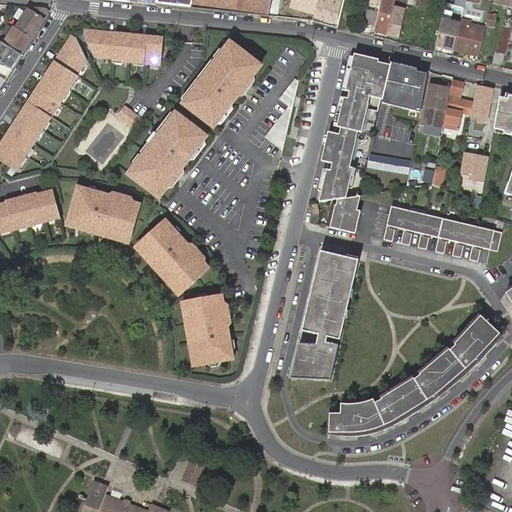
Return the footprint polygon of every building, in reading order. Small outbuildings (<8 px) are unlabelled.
[(156,0),(156,4),(269,16),(271,0),(156,0)] [(314,14),(317,0),(292,0),(291,7),(314,14)] [(341,0),(317,0),(314,14),(314,16),(336,21),(341,0)] [(395,0),(381,0),(374,30),(387,34),(394,5),(395,0)] [(407,9),(394,5),(387,34),(387,35),(399,39),(407,9)] [(29,7),(16,27),(32,38),(48,13),(46,8),(29,7)] [(376,11),(368,9),(364,22),(373,24),(376,11)] [(494,26),(497,15),(489,13),(486,24),(494,26)] [(442,18),(436,46),(453,51),(454,50),(454,46),(460,23),(442,18)] [(470,20),(461,18),(460,23),(454,46),(479,52),(484,31),(469,27),(469,24),(470,20)] [(510,32),(511,25),(504,24),(498,52),(505,54),(510,34),(510,32)] [(14,26),(3,43),(21,55),(32,38),(16,27),(14,26)] [(123,34),(84,30),(83,35),(94,56),(112,58),(112,59),(123,60),(123,61),(134,62),(134,60),(145,62),(145,63),(161,65),(164,39),(164,38),(140,36),(140,38),(137,38),(138,36),(125,34),(125,37),(123,36),(123,34)] [(77,38),(73,35),(50,69),(52,70),(51,72),(49,71),(46,75),(42,82),(44,83),(43,85),(41,83),(28,102),(25,108),(27,109),(26,111),(24,109),(15,122),(17,124),(16,125),(14,124),(7,134),(9,136),(8,138),(6,136),(0,145),(0,161),(15,171),(19,166),(17,166),(23,156),(29,148),(30,149),(36,139),(35,139),(41,130),(46,121),(48,122),(63,99),(62,98),(68,89),(73,81),(74,82),(78,76),(77,75),(87,59),(77,38)] [(3,43),(2,42),(0,44),(0,61),(12,69),(21,55),(3,43)] [(262,66),(231,43),(215,63),(201,82),(186,101),(184,104),(214,128),(244,89),(248,84),(262,66)] [(479,52),(454,46),(454,50),(478,55),(479,52)] [(346,198),(349,186),(350,186),(371,96),(383,99),(390,66),(378,63),(379,60),(355,55),(347,90),(351,91),(349,99),(344,98),(337,128),(342,129),(340,135),(331,133),(325,163),(333,164),(331,170),(327,169),(321,197),(333,200),(338,200),(346,198)] [(215,63),(212,61),(197,80),(201,82),(215,63)] [(388,77),(384,93),(383,99),(381,104),(388,106),(420,114),(429,72),(398,64),(391,63),(390,66),(388,77)] [(201,82),(197,80),(183,99),(186,101),(201,82)] [(300,80),(295,82),(282,100),(291,107),(267,138),(275,144),(277,141),(285,147),(300,80)] [(464,83),(452,80),(443,128),(459,131),(462,113),(471,115),(474,102),(461,99),(464,83)] [(68,89),(71,91),(76,83),(74,82),(73,81),(68,89)] [(431,85),(425,113),(444,116),(449,89),(431,85)] [(492,89),(478,86),(471,120),(485,124),(492,89)] [(71,91),(68,89),(62,98),(63,99),(65,100),(71,91)] [(511,96),(510,96),(509,100),(500,98),(494,129),(495,129),(505,132),(504,134),(511,136),(511,135),(511,96)] [(143,121),(125,107),(119,115),(137,129),(143,121)] [(177,113),(174,116),(160,135),(145,154),(129,175),(160,198),(173,181),(177,176),(207,137),(177,113)] [(171,114),(156,133),(160,135),(174,116),(171,114)] [(41,130),(44,132),(50,123),(48,122),(46,121),(41,130)] [(44,132),(41,130),(35,139),(36,139),(38,141),(44,132)] [(156,133),(142,152),(145,154),(160,135),(156,133)] [(285,147),(277,141),(275,144),(284,151),(285,147)] [(23,156),(27,159),(32,150),(30,149),(29,148),(23,156)] [(490,158),(465,153),(460,179),(485,184),(490,158)] [(411,162),(370,155),(367,167),(409,176),(409,172),(411,162)] [(27,159),(23,156),(17,166),(19,166),(21,167),(27,159)] [(445,168),(436,166),(435,172),(433,186),(441,188),(445,168)] [(119,199),(78,187),(67,223),(71,225),(89,230),(108,235),(126,240),(130,241),(140,205),(124,200),(119,199)] [(0,231),(12,228),(28,224),(44,220),(59,216),(53,191),(47,193),(47,195),(38,197),(37,194),(31,195),(31,198),(22,200),(12,203),(12,200),(5,202),(6,205),(0,207),(0,231)] [(346,198),(338,200),(337,206),(336,205),(331,228),(356,234),(361,212),(357,211),(361,196),(346,198)] [(392,207),(384,240),(392,242),(396,228),(404,230),(409,211),(392,207)] [(404,230),(401,244),(410,246),(413,232),(421,234),(426,215),(409,211),(404,230)] [(421,234),(418,248),(427,250),(430,236),(439,238),(443,219),(426,215),(421,234)] [(439,238),(435,252),(444,254),(447,240),(456,242),(461,223),(443,219),(439,238)] [(194,252),(166,221),(138,246),(140,249),(153,263),(166,278),(179,292),(181,295),(210,269),(198,257),(194,252)] [(456,242),(453,256),(461,258),(465,244),(473,246),(477,227),(461,223),(456,242)] [(89,230),(71,225),(70,229),(88,234),(89,230)] [(470,260),(478,262),(482,248),(498,252),(502,233),(477,227),(473,246),(470,260)] [(108,235),(89,230),(88,234),(107,239),(108,235)] [(126,240),(108,235),(107,239),(125,244),(126,240)] [(153,263),(140,249),(137,252),(150,266),(153,263)] [(361,260),(322,251),(304,331),(321,335),(319,345),(301,345),(293,378),(332,380),(340,345),(328,342),(329,338),(342,341),(361,260)] [(166,278),(153,263),(150,266),(163,280),(166,278)] [(179,292),(166,278),(163,280),(175,295),(179,292)] [(225,313),(222,296),(185,303),(186,307),(189,326),(192,344),(195,363),(196,367),(234,361),(226,319),(225,313)] [(500,333),(481,316),(455,344),(459,349),(453,354),(449,349),(420,374),(424,379),(417,384),(414,378),(381,399),(385,404),(377,408),(375,402),(361,406),(355,407),(341,407),(341,414),(330,414),(330,433),(341,434),(364,432),(385,426),(428,401),(466,369),(500,333)] [(190,459),(182,480),(196,485),(204,464),(190,459)] [(93,481),(82,511),(168,511),(151,505),(148,511),(129,505),(124,503),(105,496),(108,487),(93,481)]
